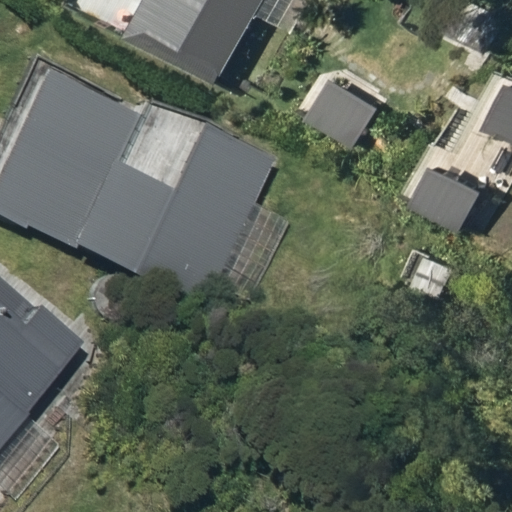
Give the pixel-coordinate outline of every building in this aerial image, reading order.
[(163,0),(142,35),(227,85),(278,0),(163,0)] [(51,61),(0,175),(0,204),(205,295),(210,284),(252,302),(289,218),(247,200),(267,156),(51,61)] [(386,98),(343,73),(319,112),(362,138),(386,98)] [(432,205),(482,226),(506,171),(457,149),(432,205)] [(0,438),(84,339),(0,268),(0,438)]
